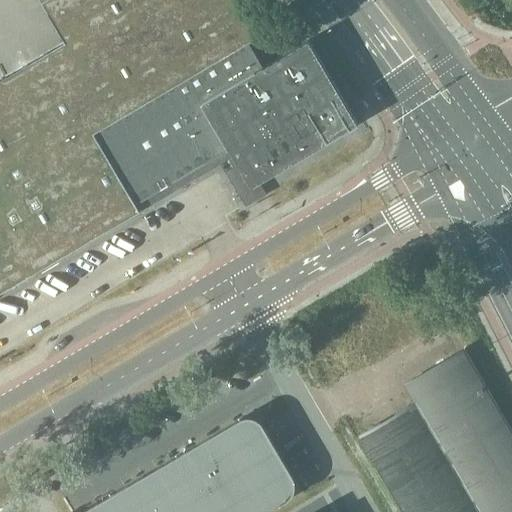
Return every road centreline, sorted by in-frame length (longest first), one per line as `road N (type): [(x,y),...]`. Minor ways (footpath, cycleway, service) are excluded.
road 1 (tertiary): [(0,445),(236,306)]
road 2 (tertiary): [(236,306),(471,169)]
road 3 (tertiary): [(450,136),(219,276)]
road 4 (tertiary): [(219,276),(0,406)]
road 5 (unclassified): [(360,511),(236,306)]
road 6 (secondary): [(347,0),(450,136)]
road 7 (secondary): [(484,115),(397,0)]
